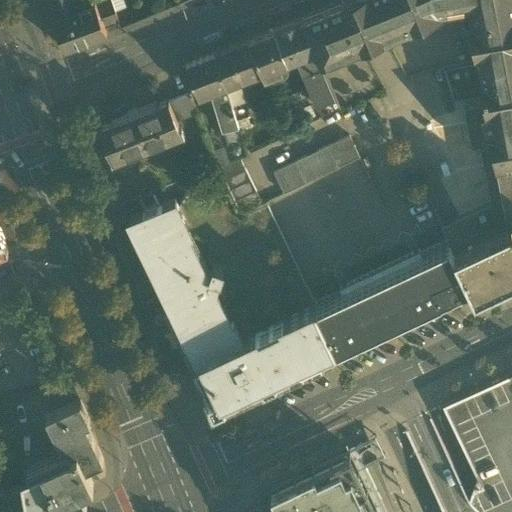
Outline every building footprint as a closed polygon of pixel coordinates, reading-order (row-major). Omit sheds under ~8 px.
[(78,9),(74,0),(47,0),(54,18),(78,9)] [(105,0),(95,4),(104,27),(119,22),(116,13),(110,0),(105,0)] [(110,0),(116,13),(127,9),(123,0),(110,0)] [(346,9),(361,46),(384,37),(369,0),(346,0),(343,1),(344,4),(346,9)] [(443,13),(446,12),(443,0),(369,0),(384,37),(443,13)] [(467,8),(478,66),(511,59),(511,0),(443,0),(446,12),(467,8)] [(53,18),(65,50),(107,33),(104,27),(95,4),(95,2),(78,9),(54,18),(53,18)] [(342,2),(333,5),(340,11),(346,9),(344,4),(342,2)] [(301,18),(320,63),(339,55),(361,46),(346,9),(340,11),(333,5),(301,18)] [(301,18),(275,29),(289,62),(297,59),(300,58),(301,61),(299,62),(310,88),(317,105),(334,97),(320,63),(301,18)] [(275,29),(261,35),(276,73),(282,70),(280,66),(285,64),(289,62),(275,29)] [(270,75),(276,73),(261,35),(255,37),(270,75)] [(264,78),(270,75),(255,37),(249,40),(262,72),(264,77),(264,78)] [(251,77),(262,72),(249,40),(213,54),(226,87),(232,106),(244,102),(238,82),(251,77)] [(236,118),(232,106),(226,87),(213,54),(185,65),(199,98),(212,92),(223,129),(238,125),(236,118)] [(511,59),(478,66),(497,167),(511,163),(511,59)] [(169,101),(177,121),(198,112),(190,92),(169,101)] [(100,128),(111,156),(126,150),(128,155),(167,140),(165,134),(180,128),(177,121),(169,101),(169,100),(157,105),(156,103),(111,122),(112,123),(100,128)] [(232,106),(236,118),(248,115),(244,102),(232,106)] [(251,128),(248,115),(236,118),(238,125),(240,132),(251,128)] [(223,129),(227,145),(242,141),(240,132),(238,125),(223,129)] [(165,134),(167,140),(182,134),(180,128),(165,134)] [(327,146),(333,157),(354,146),(349,136),(327,146)] [(218,167),(230,162),(224,146),(212,150),(218,168),(218,167)] [(327,173),(338,168),(333,157),(327,146),(317,151),(327,173)] [(360,157),(354,146),(333,157),(338,168),(360,157)] [(114,161),(128,155),(126,150),(111,156),(114,161)] [(316,178),(327,173),(317,151),(306,156),(316,178)] [(305,183),(316,178),(306,156),(295,161),(300,172),(305,183)] [(218,167),(224,179),(245,169),(240,157),(230,162),(218,167)] [(273,172),(279,183),(300,172),(295,161),(273,172)] [(449,242),(469,285),(511,265),(511,163),(497,167),(485,169),(491,202),(458,218),(441,226),(449,242)] [(251,181),(245,169),(224,179),(230,191),(251,181)] [(305,183),(300,172),(279,183),(284,194),(284,193),(305,183)] [(256,192),(251,181),(230,191),(235,202),(256,192)] [(262,204),(256,192),(235,202),(241,214),(262,204)] [(194,364),(210,397),(211,399),(219,395),(223,403),(224,403),(262,384),(275,378),(289,371),(302,365),(307,363),(320,356),(336,349),(315,306),(315,305),(242,340),(234,321),(228,324),(210,286),(217,282),(219,276),(220,277),(223,267),(213,263),(210,273),(205,276),(183,231),(189,228),(179,206),(175,198),(130,216),(138,233),(143,231),(157,261),(153,263),(160,278),(164,276),(171,290),(167,292),(172,303),(164,306),(174,327),(179,325),(187,343),(183,345),(193,365),(194,364)] [(0,252),(8,249),(0,228),(0,252)] [(315,306),(336,349),(441,298),(469,285),(449,242),(421,255),(419,252),(381,271),(340,290),(341,293),(315,306)] [(511,265),(469,285),(475,296),(511,278),(511,265)] [(321,359),(320,356),(307,363),(309,365),(321,359)] [(303,368),(302,365),(289,371),(290,374),(303,368)] [(511,511),(511,372),(443,405),(477,476),(469,500),(464,511),(511,511)] [(276,381),(275,378),(262,384),(263,387),(276,381)] [(225,405),(224,403),(223,403),(219,395),(211,399),(210,397),(207,399),(213,411),(225,405)] [(24,487),(27,511),(61,511),(87,500),(82,490),(93,485),(86,469),(103,461),(86,424),(90,422),(80,401),(46,417),(65,457),(22,478),(24,487)] [(0,430),(0,435),(1,441),(15,438),(13,428),(0,430)] [(386,511),(364,466),(385,456),(376,436),(349,449),(380,511),(386,511)] [(312,467),(349,449),(347,443),(255,488),(257,493),(276,484),(296,475),(299,482),(315,474),(312,467)] [(266,511),(380,511),(349,449),(312,467),(315,474),(299,482),(296,475),(276,484),(277,486),(271,489),(274,494),(263,500),(268,511),(266,511)] [(256,503),(256,504),(260,511),(266,511),(268,511),(263,500),(274,494),(271,489),(277,486),(276,484),(257,493),(261,500),(256,503)] [(0,511),(27,511),(24,487),(0,490),(0,511)] [(252,496),(256,503),(261,500),(257,493),(252,496)]
